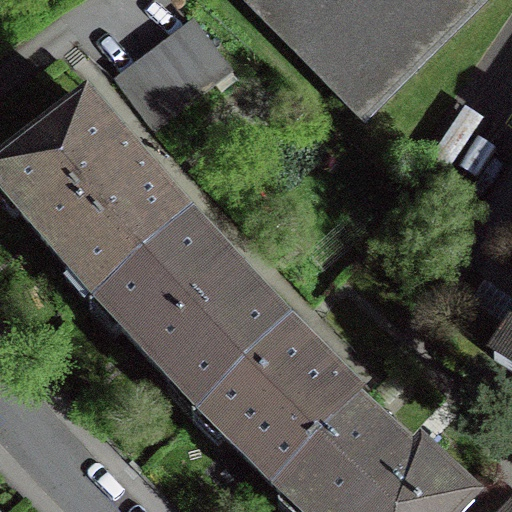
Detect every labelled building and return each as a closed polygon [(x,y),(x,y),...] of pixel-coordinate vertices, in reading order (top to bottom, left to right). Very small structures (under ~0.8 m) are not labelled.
[(244,0),(363,119),(482,0),(244,0)] [(231,74),(194,26),(156,55),(117,84),(154,132),(231,74)] [(102,300),(186,224),(147,179),(154,173),(144,162),(135,151),(128,157),(86,108),(0,172),(0,185),(23,212),(20,215),(73,277),(79,272),(102,300)] [(205,409),(286,332),(246,288),(253,282),(243,272),(234,261),(227,268),(186,224),(102,300),(126,325),(121,331),(175,388),(181,383),(205,409)] [(357,404),(364,398),(354,388),(345,378),(338,385),(286,332),(205,409),(228,433),(224,438),(274,489),(357,404)] [(511,333),(494,361),(511,373),(511,333)] [(354,410),(359,405),(357,404),(274,489),(297,511),(465,511),(472,505),(420,455),(411,465),(404,458),(354,410)]
